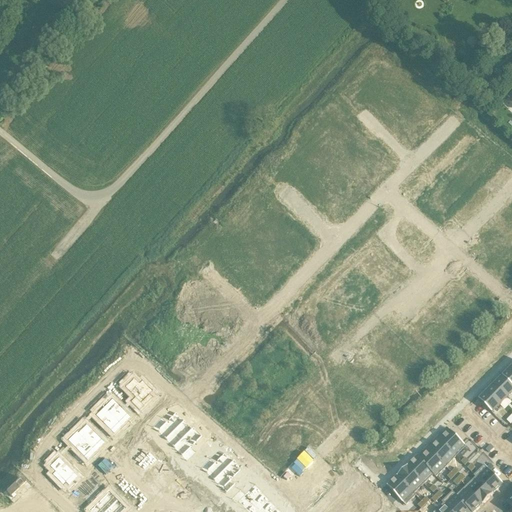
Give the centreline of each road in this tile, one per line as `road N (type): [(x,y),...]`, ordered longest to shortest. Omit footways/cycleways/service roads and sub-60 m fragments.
road 1 (residential): [(35,474),(50,437),(136,355),(180,397)]
road 2 (residential): [(180,397),(300,511)]
road 3 (residential): [(412,161),(511,55)]
road 4 (residential): [(406,203),(379,230),(439,289)]
